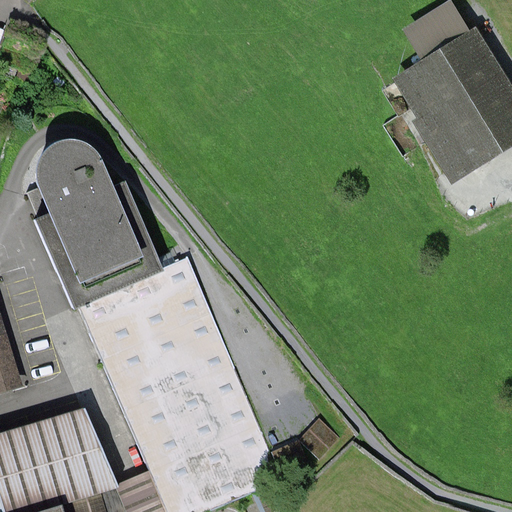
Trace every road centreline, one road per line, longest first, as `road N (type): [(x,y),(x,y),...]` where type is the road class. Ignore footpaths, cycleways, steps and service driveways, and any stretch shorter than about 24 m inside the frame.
road 1 (unknown): [(12,0),(378,452),(419,483),(504,511)]
road 2 (unknown): [(0,410),(50,388),(69,364),(71,341),(29,228),(0,228)]
